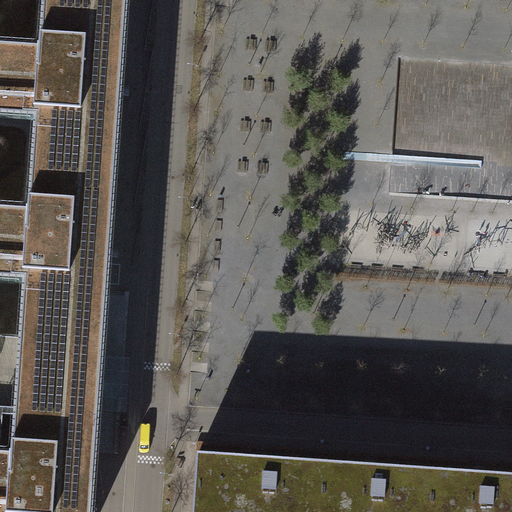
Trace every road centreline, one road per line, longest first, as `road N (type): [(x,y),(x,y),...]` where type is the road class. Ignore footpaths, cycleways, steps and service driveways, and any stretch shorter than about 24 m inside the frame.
road 1 (residential): [(148,415),(178,0)]
road 2 (residential): [(511,442),(148,415)]
